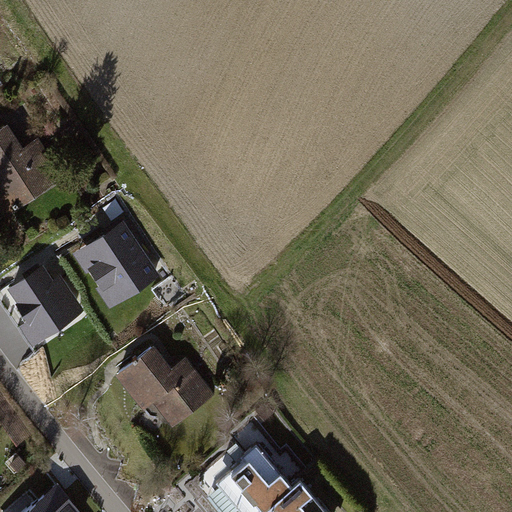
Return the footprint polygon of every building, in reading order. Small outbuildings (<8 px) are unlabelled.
[(8,124),(0,128),(0,212),(3,218),(64,179),(37,138),(23,147),(8,124)] [(124,219),(73,253),(110,309),(161,275),(124,219)] [(43,264),(7,288),(17,303),(16,304),(27,321),(20,326),(32,345),(85,310),(61,274),(53,279),(43,264)] [(155,345),(117,375),(144,410),(154,403),(172,427),(215,394),(186,357),(172,368),(155,345)] [(0,421),(17,445),(33,434),(0,388),(0,421)] [(270,494),(291,477),(257,436),(241,449),(244,453),(216,476),(246,511),(255,511),(258,510),(272,498),(270,494)] [(258,510),(259,511),(334,511),(299,470),(291,477),(270,494),(272,498),(258,510)] [(79,511),(63,491),(36,511),(79,511)]
